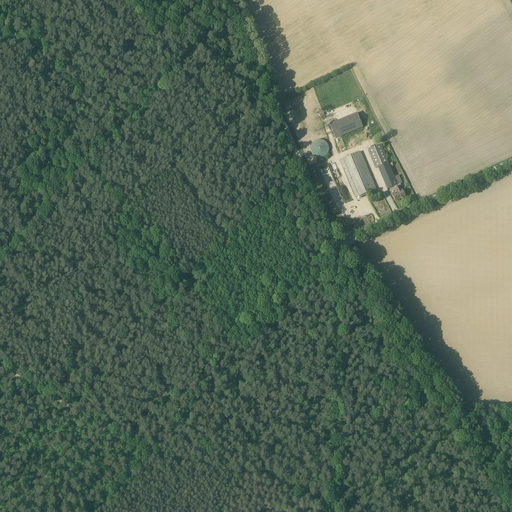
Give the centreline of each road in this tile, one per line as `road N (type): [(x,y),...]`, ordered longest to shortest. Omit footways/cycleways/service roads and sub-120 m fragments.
road 1 (unclassified): [(334,511),(342,249),(360,233),(511,162)]
road 2 (track): [(0,255),(235,7)]
road 3 (track): [(342,249),(235,7)]
road 4 (track): [(339,284),(311,285),(151,453)]
road 5 (track): [(151,453),(271,479),(334,506)]
road 6 (track): [(151,453),(0,366)]
